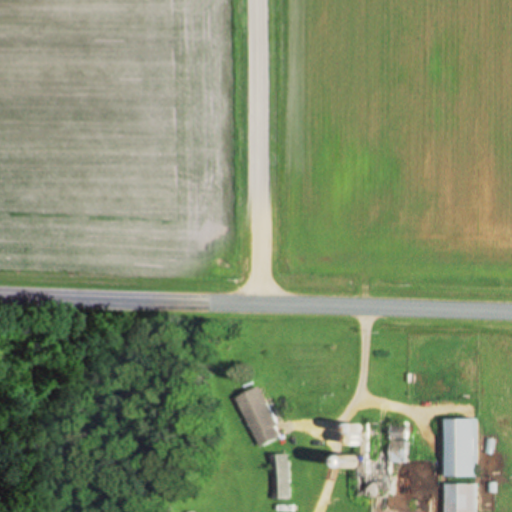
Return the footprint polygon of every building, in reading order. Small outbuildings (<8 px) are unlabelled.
[(259,388),(236,397),(257,448),(281,438),(259,388)] [(474,420),(443,420),(443,479),(474,479),(474,420)] [(362,424),(360,498),(387,499),(388,482),(405,483),(407,426),(362,424)] [(269,456),(269,501),(288,501),(288,456),(269,456)] [(474,511),(474,485),(443,485),(442,511),(474,511)]
